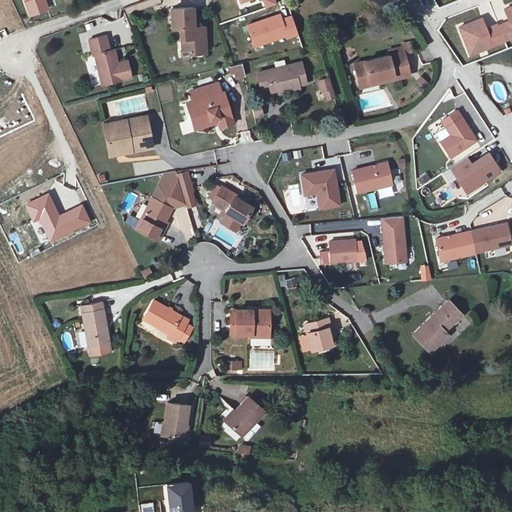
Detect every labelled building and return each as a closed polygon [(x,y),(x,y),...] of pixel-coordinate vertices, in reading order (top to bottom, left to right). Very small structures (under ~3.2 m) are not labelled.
[(195,6),(173,5),(172,25),(180,25),(179,36),(183,36),(182,48),(188,48),(188,52),(214,53),(215,26),(194,26),(195,6)] [(118,62),(113,63),(110,49),(106,35),(89,39),(93,54),(95,54),(103,84),(132,76),(128,59),(118,62)] [(115,47),(110,49),(113,63),(118,62),(115,47)] [(406,48),(355,62),(361,83),(394,74),(395,80),(413,75),(406,48)] [(304,59),(254,73),(259,92),(269,89),(270,93),(312,83),(304,59)] [(230,68),(233,79),(246,76),(243,64),(230,68)] [(332,94),(326,73),(316,75),(320,88),(322,87),(325,96),(332,94)] [(214,83),(185,90),(191,109),(187,111),(191,124),(197,122),(199,127),(209,125),(208,118),(217,116),(220,128),(235,124),(226,90),(216,92),(214,83)] [(254,118),(264,116),(263,105),(253,106),(254,118)] [(441,122),(450,136),(440,143),(450,159),(476,141),(456,111),(441,122)] [(110,153),(153,146),(148,114),(104,122),(110,153)] [(359,192),(394,183),(389,161),(354,170),(359,192)] [(315,190),(318,206),(338,202),(332,167),(299,172),(303,192),(315,190)] [(438,183),(454,206),(472,194),(474,197),(490,187),(478,168),(460,180),(455,172),(438,183)] [(193,190),(186,169),(180,170),(176,170),(183,193),(193,190)] [(176,170),(165,172),(137,227),(159,238),(172,205),(186,201),(183,193),(176,170)] [(211,200),(227,210),(226,212),(228,213),(222,222),(238,231),(243,222),(244,223),(254,205),(235,194),(236,192),(219,184),(219,185),(214,183),(206,196),(211,199),(211,200)] [(197,202),(193,190),(183,193),(186,201),(187,205),(197,202)] [(407,260),(403,215),(382,217),(386,262),(407,260)] [(477,249),(511,240),(507,220),(472,228),(477,249)] [(442,258),(477,250),(477,249),(472,228),(437,236),(442,258)] [(332,263),(358,261),(356,239),(330,242),(332,263)] [(145,277),(153,273),(150,266),(142,270),(145,277)] [(155,299),(142,316),(169,333),(166,337),(172,342),(188,319),(155,299)] [(449,300),(414,332),(432,351),(451,333),(446,328),(462,313),(449,300)] [(102,304),(81,309),(89,344),(111,339),(102,304)] [(231,308),(231,331),(253,332),(253,337),(271,338),(272,317),(254,316),(254,309),(231,308)] [(327,319),(305,324),(312,353),(329,349),(324,332),(329,331),(327,319)] [(249,369),(265,370),(266,351),(250,350),(249,369)] [(242,361),(230,361),(230,370),(242,370),(242,361)] [(249,394),(225,419),(243,437),(267,412),(249,394)] [(191,405),(169,401),(164,435),(186,438),(191,405)] [(249,456),(250,446),(238,444),(237,455),(249,456)] [(196,511),(193,484),(168,487),(171,511),(196,511)] [(156,511),(156,502),(139,503),(139,511),(156,511)]
